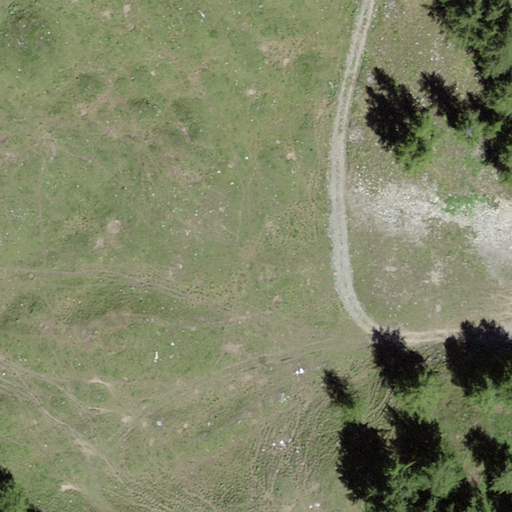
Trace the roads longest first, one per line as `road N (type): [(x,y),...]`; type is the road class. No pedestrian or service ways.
road 1 (track): [(511,332),(384,336),(367,326),(343,281),(337,130)]
road 2 (track): [(369,0),(337,130)]
